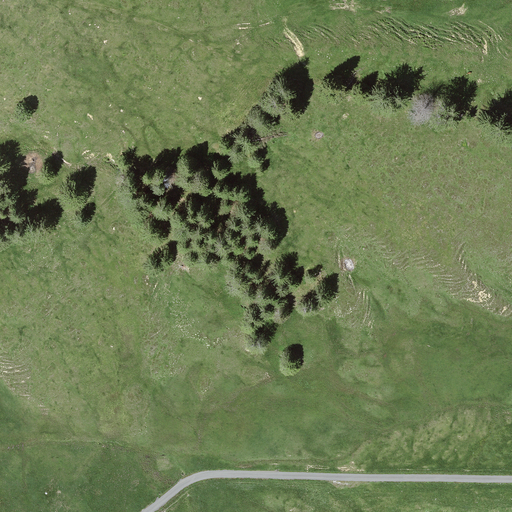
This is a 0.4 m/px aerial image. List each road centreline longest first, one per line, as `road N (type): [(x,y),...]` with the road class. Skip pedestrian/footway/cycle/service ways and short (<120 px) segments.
road 1 (track): [(467,0),(459,12),(310,3),(281,9),(296,54),(288,70),(232,60),(115,13),(57,0)]
road 2 (unclassified): [(146,511),(188,480),(220,473),(511,479)]
